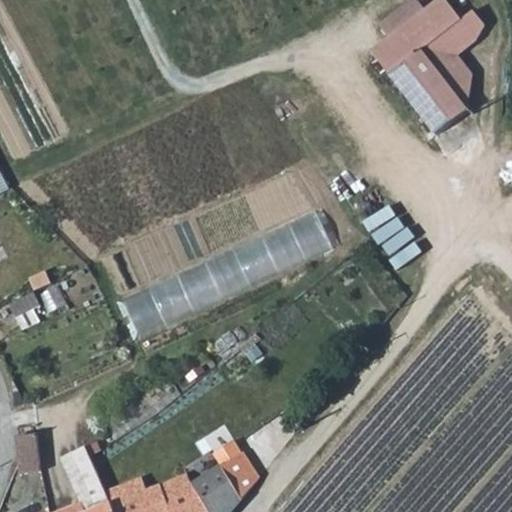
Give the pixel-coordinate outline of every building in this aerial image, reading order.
[(169,85),(123,0),(0,0),(0,131),(18,165),(169,85)] [(431,32),(378,104),(461,168),(486,135),(425,87),(441,66),(454,50),(431,32)] [(441,66),(468,86),(484,66),(481,49),(465,36),(454,50),(441,66)] [(425,87),(486,135),(489,102),(468,86),(441,66),(425,87)] [(0,196),(15,190),(0,156),(0,196)] [(144,335),(339,251),(322,212),(127,296),(144,335)] [(44,307),(37,294),(13,306),(20,319),(44,307)] [(258,435),(274,455),(298,436),(282,416),(258,435)] [(18,438),(21,476),(42,474),(42,469),(39,436),(18,438)] [(214,452),(223,466),(243,453),(234,439),(214,452)] [(116,511),(113,503),(107,490),(88,447),(63,459),(86,511),(116,511)] [(260,478),(243,453),(223,466),(195,484),(168,496),(163,485),(135,495),(113,503),(116,511),(209,511),(210,511),(232,511),(254,485),(260,478)] [(130,482),(135,495),(163,485),(168,496),(195,484),(189,473),(148,487),(144,477),(130,482)] [(107,490),(113,503),(135,495),(130,482),(107,490)]
